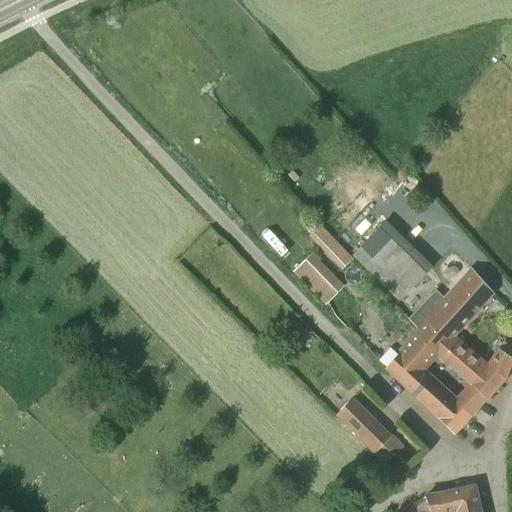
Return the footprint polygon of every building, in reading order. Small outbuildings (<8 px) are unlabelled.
[(342,271),(353,259),(321,225),(309,237),(342,271)] [(399,302),(426,275),(378,228),(352,256),(399,302)] [(327,302),(347,280),(313,250),(294,271),(327,302)] [(486,371),(449,341),(492,293),(471,270),(444,299),(435,291),(408,320),(418,333),(416,336),(436,354),(468,384),(487,400),(505,380),(511,362),(511,359),(502,352),(486,371)] [(452,401),(420,373),(436,354),(416,336),(388,370),(454,435),(487,400),(468,384),(452,401)] [(511,355),(511,347),(504,341),(499,349),(502,352),(510,358),(511,355)] [(386,464),(401,448),(354,400),(337,416),(375,455),(376,454),(386,464)] [(429,511),(480,511),(475,488),(454,492),(425,498),(429,511)]
